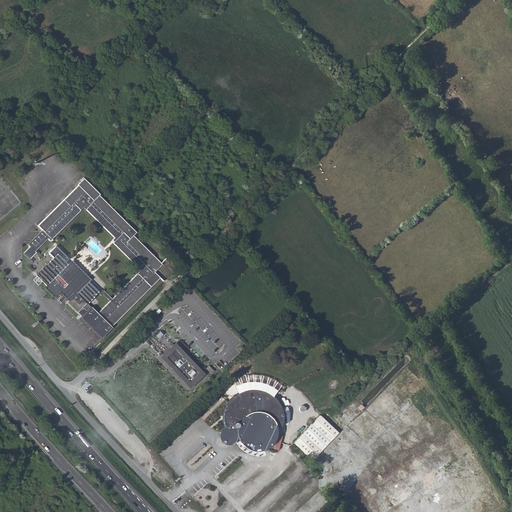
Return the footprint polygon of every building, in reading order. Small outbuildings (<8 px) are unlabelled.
[(85,204),(92,210),(103,199),(95,190),(97,189),(85,177),(77,184),(77,185),(40,221),(46,228),(31,242),(33,243),(25,250),(31,255),(38,249),(37,247),(51,233),(53,235),(85,204)] [(103,199),(92,210),(119,237),(116,240),(143,268),(140,272),(139,270),(114,295),(105,286),(102,288),(72,258),(69,261),(67,259),(70,256),(58,243),(51,250),(56,255),(41,270),(50,281),(47,284),(55,293),(61,288),(70,297),(69,299),(103,332),(153,284),(146,277),(159,264),(127,230),(130,226),(103,199)] [(370,290),(376,297),(381,292),(375,286),(370,290)] [(386,314),(391,319),(397,315),(392,309),(386,314)] [(392,327),(386,332),(391,337),(397,332),(392,327)] [(371,340),(374,347),(382,344),(379,337),(371,340)] [(174,345),(162,356),(189,384),(191,381),(193,383),(197,378),(199,377),(198,376),(202,373),(174,345)] [(219,360),(215,364),(221,370),(225,366),(219,360)] [(251,389),(249,389),(245,390),(236,394),(229,402),(224,411),(223,419),(224,425),(226,427),(228,428),(230,428),(231,427),(233,429),(236,430),(235,435),(236,441),(240,449),(245,453),(251,455),(259,455),(264,453),(269,449),(274,443),(275,436),(274,428),(277,427),(280,428),(282,427),(283,415),(289,414),(288,408),(282,409),(279,404),(275,399),(269,393),(259,389),(251,389)] [(339,433),(321,416),(295,443),(312,460),(339,433)] [(232,444),(236,441),(235,435),(236,430),(233,429),(231,427),(230,428),(228,428),(223,430),(220,433),(220,437),(221,441),(224,444),(229,445),(232,444)]
